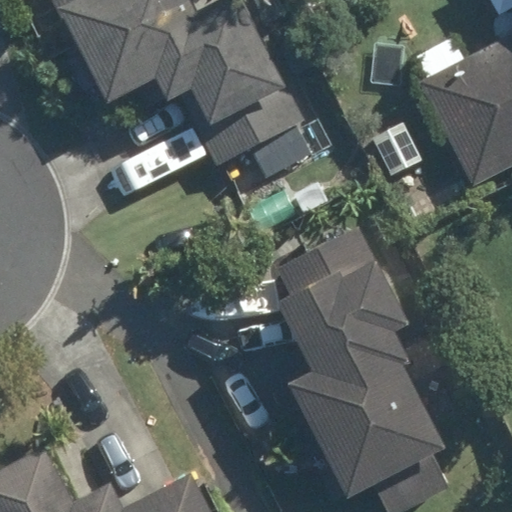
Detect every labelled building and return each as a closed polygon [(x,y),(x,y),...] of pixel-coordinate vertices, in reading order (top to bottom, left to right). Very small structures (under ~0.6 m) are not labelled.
[(186,0),(50,0),(103,101),(134,85),(146,107),(177,92),(215,165),(301,120),(238,0),(212,0),(192,11),(186,0)] [(511,33),(420,81),(471,184),(511,163),(511,33)] [(400,122),(370,138),(389,177),(419,161),(400,122)] [(363,189),(373,210),(389,202),(377,181),(363,189)] [(273,360),(287,388),(271,396),(304,461),(320,452),(344,497),(371,483),(385,511),(397,511),(445,487),(427,454),(439,447),(397,365),(405,360),(388,329),(402,322),(353,229),(274,269),(287,293),(271,302),(296,348),(273,360)] [(207,511),(187,473),(121,509),(107,484),(71,502),(41,446),(0,468),(0,511),(207,511)]
